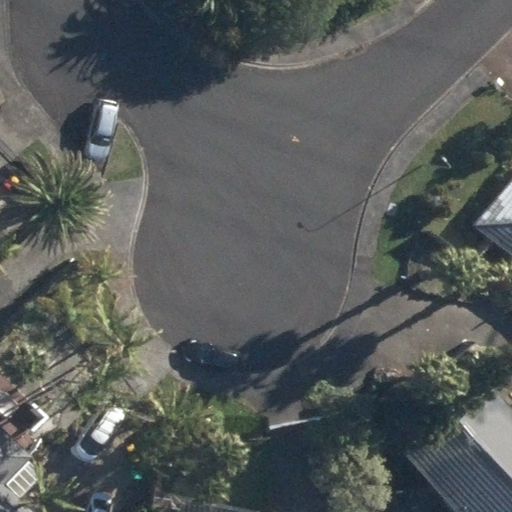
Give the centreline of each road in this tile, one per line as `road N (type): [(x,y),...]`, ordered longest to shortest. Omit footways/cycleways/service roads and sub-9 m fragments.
road 1 (residential): [(256,149),(314,137),(349,115),(482,0)]
road 2 (residential): [(82,0),(175,98),(256,149)]
